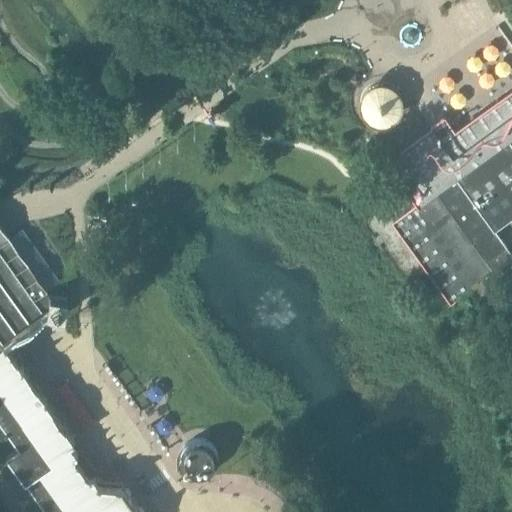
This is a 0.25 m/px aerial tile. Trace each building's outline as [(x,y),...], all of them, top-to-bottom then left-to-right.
[(500,59),(480,70),(486,81),(505,71),(511,81),(511,80),(511,50),(499,58),(500,59)] [(353,102),(354,109),(357,115),(361,120),(366,124),(372,127),(378,128),(385,127),(391,124),(396,120),(400,115),(403,109),(404,102),(403,96),(400,90),(396,85),(391,81),(385,78),(378,77),(372,78),(366,81),(361,85),(357,90),(354,96),(353,102)] [(471,104),(474,90),(460,88),(457,101),(471,104)] [(421,199),(393,219),(450,299),(491,269),(496,275),(511,264),(511,254),(494,228),(511,215),(511,94),(457,134),(448,121),(435,130),(431,126),(430,127),(433,131),(394,159),(421,199)] [(46,511),(67,511),(40,474),(54,464),(0,389),(0,344),(3,343),(16,333),(26,326),(41,315),(51,308),(59,302),(58,300),(55,302),(46,290),(19,251),(22,249),(12,235),(1,219),(0,217),(0,419),(19,447),(6,456),(46,511)] [(76,326),(95,328),(96,319),(77,316),(76,326)] [(0,389),(54,464),(40,474),(67,511),(134,511),(119,485),(92,481),(68,443),(40,400),(3,343),(0,344),(0,389)] [(194,439),(189,440),(185,443),(182,447),(180,452),(180,457),(180,462),(182,466),(185,470),(189,473),(194,475),(199,476),(204,475),(208,473),(212,470),(215,466),(217,462),(218,457),(217,452),(215,447),(212,443),(208,440),(204,439),(199,438),(194,439)]
